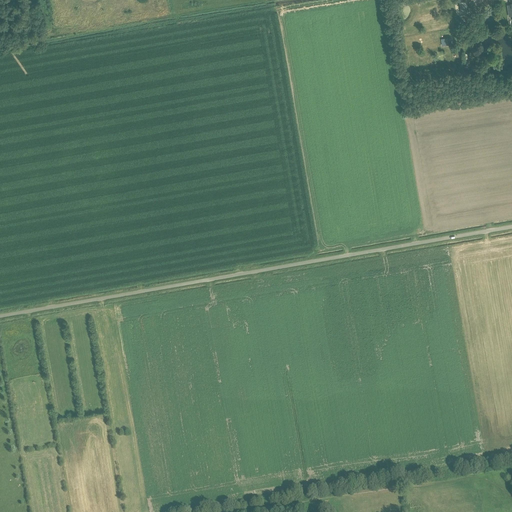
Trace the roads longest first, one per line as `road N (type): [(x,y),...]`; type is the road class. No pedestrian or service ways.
road 1 (unclassified): [(0,317),(511,226)]
road 2 (track): [(210,511),(485,466),(511,478)]
